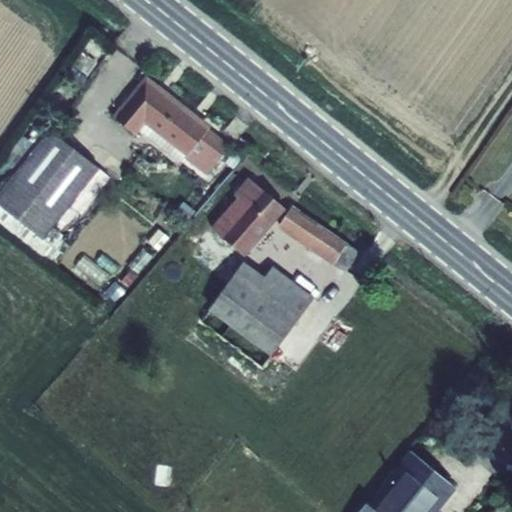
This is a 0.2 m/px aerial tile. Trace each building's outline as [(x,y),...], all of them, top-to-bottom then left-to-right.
[(223,151),(146,83),(115,120),(134,136),(141,127),(206,175),(223,151)] [(99,172),(49,132),(0,193),(0,209),(42,243),(99,172)] [(242,256),(281,206),(248,179),(234,197),(209,229),(222,240),(242,256)] [(314,256),(287,296),(312,314),(353,255),(291,211),(279,228),(314,256)] [(245,266),(211,310),(272,358),(309,312),(287,296),(245,266)] [(388,486),(381,480),(362,504),(372,511),(433,511),(461,476),(422,443),(388,486)]
